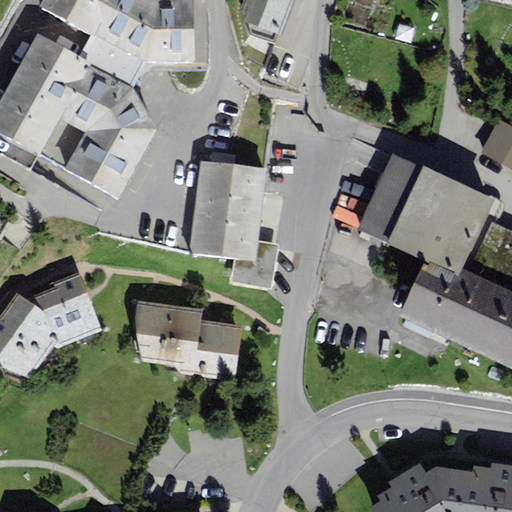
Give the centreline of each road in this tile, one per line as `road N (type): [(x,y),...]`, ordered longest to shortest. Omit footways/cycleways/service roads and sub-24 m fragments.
road 1 (residential): [(322,0),(315,90),(339,130),(296,301),(292,394),(302,442)]
road 2 (residential): [(511,418),(386,407),(343,418),(302,442)]
